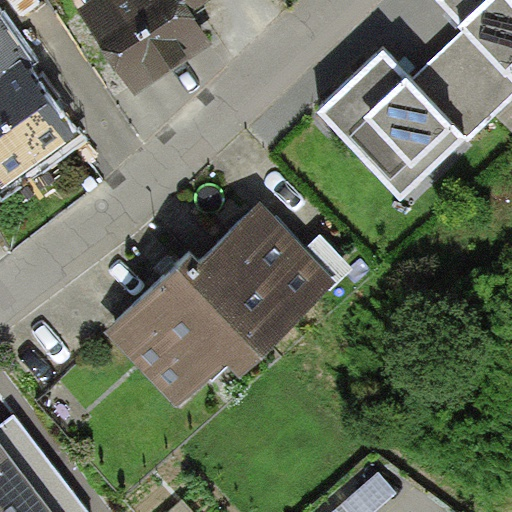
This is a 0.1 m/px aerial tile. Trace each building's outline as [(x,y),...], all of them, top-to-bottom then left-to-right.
[(93,0),(77,11),(135,97),(211,46),(191,15),(212,1),(211,0),(93,0)] [(511,0),(440,0),(436,5),(461,32),(511,86),(511,0)] [(511,99),(511,86),(461,32),(410,82),(467,143),(511,99)] [(410,82),(383,54),(317,116),(401,204),(467,143),(410,82)] [(75,139),(21,62),(2,75),(0,72),(0,187),(2,191),(75,139)] [(340,287),(262,207),(198,268),(190,259),(109,337),(181,412),(226,369),(240,383),(340,287)]
